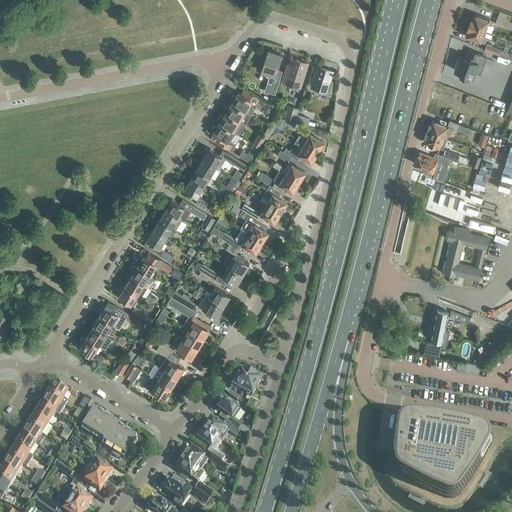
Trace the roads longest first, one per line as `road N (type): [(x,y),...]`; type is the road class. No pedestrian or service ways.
road 1 (unclassified): [(511,421),(385,400),(363,380),(400,192),(452,0)]
road 2 (primary): [(400,0),(263,511)]
road 3 (residential): [(280,367),(341,134),(349,56),(341,41),(259,18)]
road 4 (primary): [(341,337),(428,0)]
road 5 (residential): [(49,354),(225,64)]
road 6 (residential): [(0,96),(206,57),(225,64)]
road 7 (primary): [(371,511),(340,454),(341,337)]
road 8 (primary): [(290,511),(341,337)]
road 9 (residential): [(280,367),(236,511)]
road 10 (residential): [(171,437),(49,354)]
road 11 (residential): [(234,347),(298,229)]
